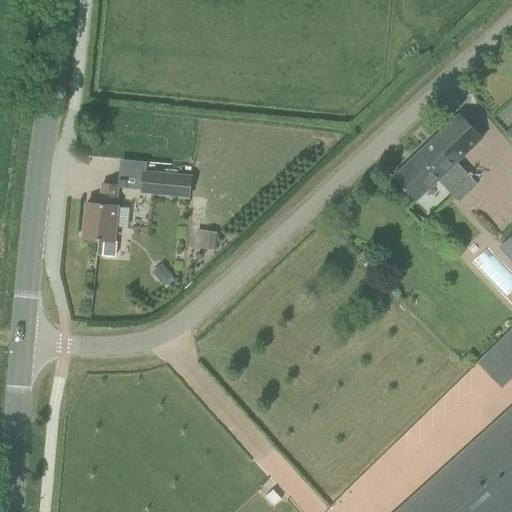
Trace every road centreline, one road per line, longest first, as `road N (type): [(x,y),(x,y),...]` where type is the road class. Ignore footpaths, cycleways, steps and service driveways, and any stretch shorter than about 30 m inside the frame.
road 1 (unclassified): [(24,348),(115,348),(179,329),(511,28)]
road 2 (tertiary): [(24,348),(61,0)]
road 3 (tertiary): [(9,511),(24,348)]
